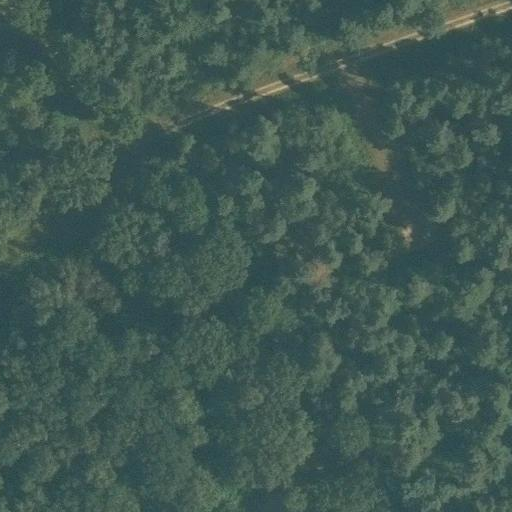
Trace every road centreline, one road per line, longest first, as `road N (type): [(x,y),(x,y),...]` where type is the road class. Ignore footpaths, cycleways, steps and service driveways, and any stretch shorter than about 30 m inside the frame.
road 1 (track): [(385,511),(123,162),(14,0)]
road 2 (track): [(123,162),(511,23)]
